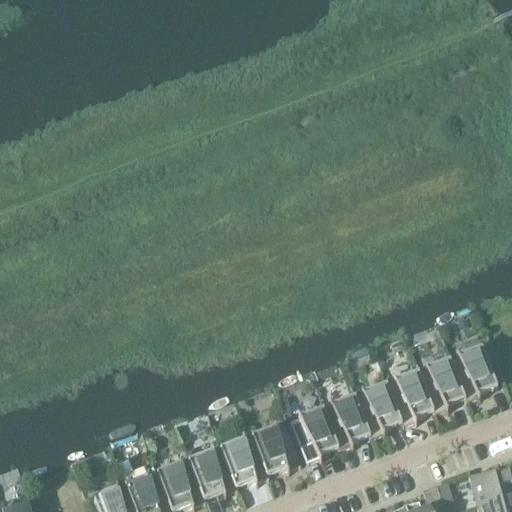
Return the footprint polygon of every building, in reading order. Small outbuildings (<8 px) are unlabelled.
[(457,362),(449,365),(464,405),(465,407),(477,402),(479,405),(480,404),(477,400),(497,393),(482,353),(459,362),(457,360),(456,360),(457,362)] [(426,375),(418,378),(433,417),(432,418),(433,420),(446,415),(447,417),(448,417),(446,412),(464,405),(449,365),(427,374),(426,372),(425,372),(426,375)] [(394,387),(386,390),(401,429),(401,430),(401,432),(414,427),(415,429),(416,429),(414,424),(432,418),(433,417),(418,378),(395,386),(394,384),(393,385),(394,387)] [(362,399),(354,402),(369,442),(370,444),(382,439),(383,441),(385,441),(382,437),(401,430),(401,429),(386,390),(363,399),(362,396),(361,397),(362,399)] [(331,411),(322,414),(338,454),(337,454),(338,456),(351,451),(352,454),(353,453),(351,449),(369,442),(354,402),(332,411),(331,409),(329,409),(331,411)] [(338,454),(322,414),(300,423),(299,421),(298,421),(299,424),(290,427),(306,468),(319,464),(320,466),(321,465),(319,461),(337,454),(338,454)] [(275,433),(252,442),(267,481),(268,481),(286,474),(287,478),(289,478),(288,476),(301,471),(284,429),(276,432),(275,430),(274,430),(275,433)] [(243,445),(220,454),(236,493),(254,486),(256,491),(257,490),(256,488),(269,483),(268,481),(267,481),(252,442),(244,445),(243,442),(242,443),(243,445)] [(211,457),(189,466),(204,506),(205,505),(223,499),(224,503),(225,503),(225,500),(237,495),(236,493),(220,454),(212,457),(212,455),(211,455),(211,457)] [(179,470),(157,478),(169,511),(187,511),(191,511),(194,511),(206,508),(205,505),(204,506),(189,466),(181,469),(180,467),(179,467),(179,470)] [(121,479),(125,491),(133,511),(169,511),(157,478),(149,482),(148,479),(145,470),(121,479)] [(469,482),(477,511),(511,502),(511,497),(511,492),(511,487),(509,488),(506,481),(498,483),(495,475),(496,475),(496,473),(468,481),(468,482),(469,482)] [(443,511),(437,490),(422,496),(428,511),(443,511)] [(133,511),(125,491),(117,494),(117,491),(115,492),(116,494),(93,503),(96,511),(133,511)] [(511,511),(511,502),(477,511),(511,511)]
